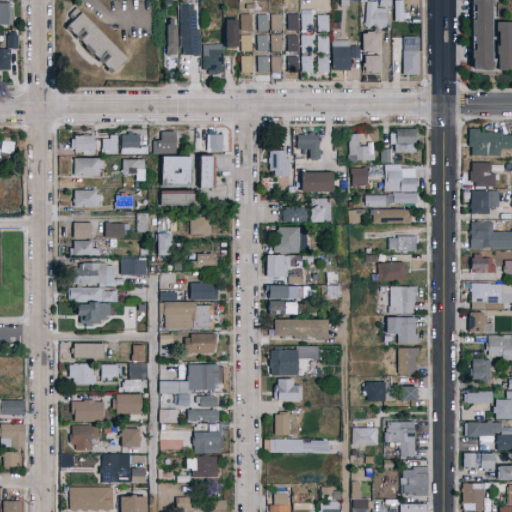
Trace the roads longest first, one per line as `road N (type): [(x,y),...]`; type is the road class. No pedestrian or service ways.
road 1 (residential): [(41,511),(40,0)]
road 2 (residential): [(0,108),(443,105)]
road 3 (tertiary): [(443,511),(443,105)]
road 4 (residential): [(248,511),(246,106)]
